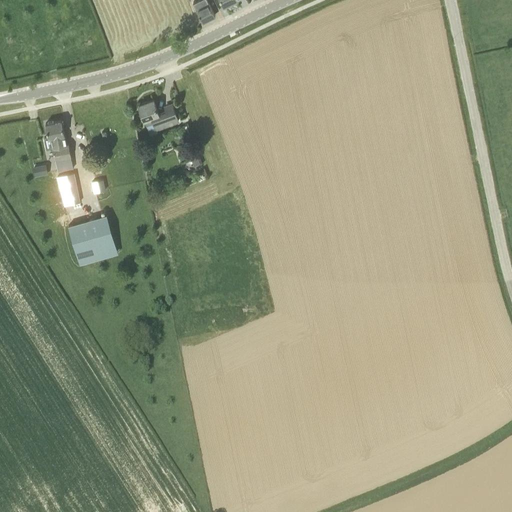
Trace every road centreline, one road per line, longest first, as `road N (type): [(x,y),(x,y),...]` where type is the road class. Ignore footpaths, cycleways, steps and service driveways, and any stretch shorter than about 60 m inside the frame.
road 1 (tertiary): [(0,100),(135,68),(285,0)]
road 2 (unclassified): [(511,285),(451,0)]
